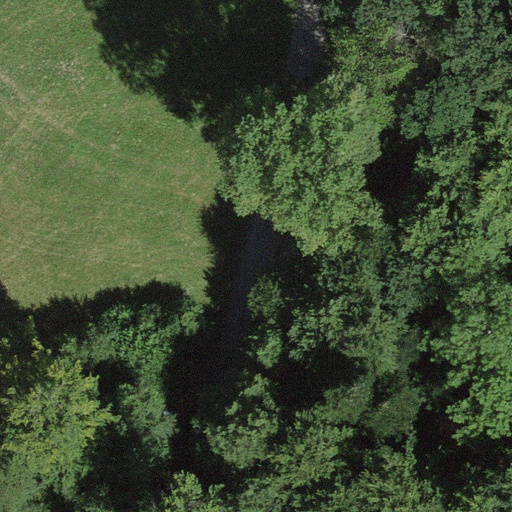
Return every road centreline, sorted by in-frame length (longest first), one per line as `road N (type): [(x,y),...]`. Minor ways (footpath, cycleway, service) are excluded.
road 1 (track): [(246,311),(311,0)]
road 2 (track): [(211,511),(246,311)]
